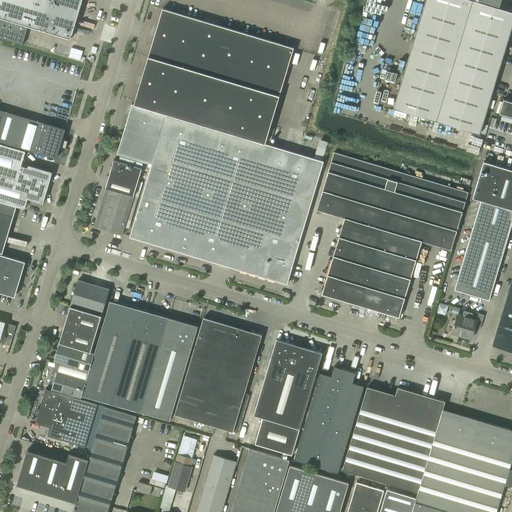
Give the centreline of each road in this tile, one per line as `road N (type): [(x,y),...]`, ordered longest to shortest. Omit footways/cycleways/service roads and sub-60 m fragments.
road 1 (unclassified): [(511,383),(54,247)]
road 2 (unclassified): [(54,247),(128,0)]
road 3 (unclassified): [(0,443),(54,247)]
